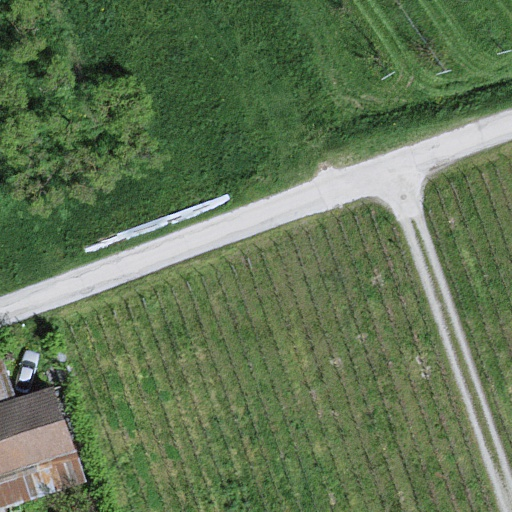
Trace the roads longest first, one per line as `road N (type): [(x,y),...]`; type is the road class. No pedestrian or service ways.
road 1 (unclassified): [(0,311),(511,121)]
road 2 (track): [(397,164),(511,493)]
